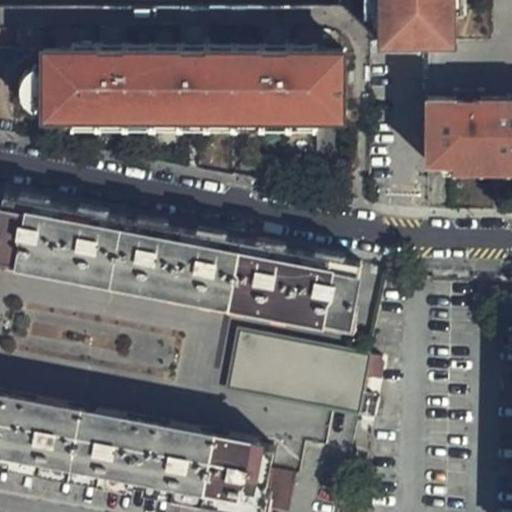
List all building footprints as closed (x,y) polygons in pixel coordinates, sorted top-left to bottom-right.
[(370,0),(371,13),(384,13),(383,0),(370,0)] [(383,0),(384,13),(384,44),(453,44),(452,11),(452,0),(383,0)] [(511,0),(484,0),(474,46),(411,45),(411,98),(511,99),(511,0)] [(452,0),(452,11),(465,11),(464,0),(452,0)] [(43,107),(49,53),(45,53),(45,76),(32,75),(32,107),(43,107)] [(73,54),(49,53),(43,107),(45,107),(44,121),(73,121),(317,122),(341,123),(342,55),(318,55),(73,54)] [(511,99),(411,98),(411,163),(436,164),(511,164),(511,99)] [(317,122),(73,121),(73,131),(317,132),(317,122)] [(511,164),(436,164),(435,178),(511,178),(511,164)] [(358,263),(6,194),(0,224),(0,255),(347,322),(358,263)] [(227,387),(358,412),(369,355),(236,330),(227,387)] [(0,455),(284,508),(291,470),(266,465),(269,445),(0,395),(0,455)]
